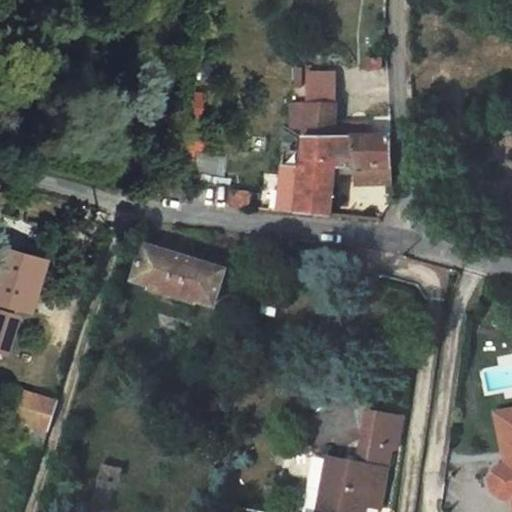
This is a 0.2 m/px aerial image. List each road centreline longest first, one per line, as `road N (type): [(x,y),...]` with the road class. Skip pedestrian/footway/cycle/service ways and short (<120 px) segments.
road 1 (unclassified): [(26,511),(122,204)]
road 2 (residential): [(404,238),(122,204)]
road 3 (unknown): [(468,257),(445,348),(424,507)]
road 4 (residential): [(404,238),(397,0)]
road 5 (residential): [(122,204),(0,168)]
